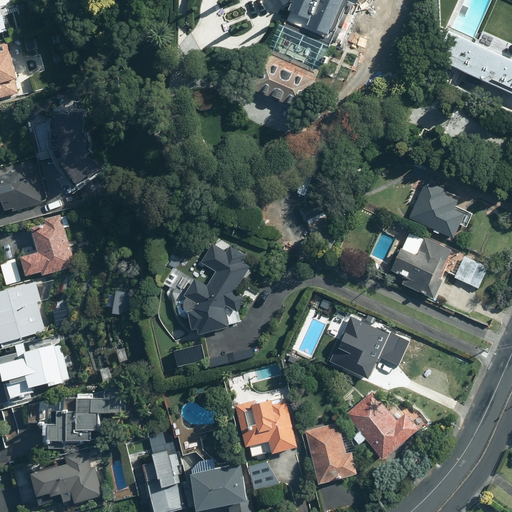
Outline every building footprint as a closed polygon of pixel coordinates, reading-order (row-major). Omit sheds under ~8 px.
[(296,0),(292,11),(310,19),(317,0),(322,0),(312,26),(331,34),(345,0),(348,0),(358,4),(360,0),(296,0)] [(380,58),(370,79),(393,90),(403,68),(396,65),(417,18),(402,11),(384,48),(378,45),(374,55),(380,58)] [(0,33),(8,31),(4,14),(0,15),(0,33)] [(511,60),(450,32),(438,58),(510,91),(511,91),(511,60)] [(8,42),(0,44),(0,99),(22,94),(8,42)] [(321,71),(270,49),(253,88),(304,110),(321,71)] [(284,118),(258,108),(253,122),(279,132),(284,118)] [(65,159),(81,181),(100,167),(87,149),(89,144),(91,142),(91,138),(88,135),(86,131),(82,130),(83,109),(60,109),(58,132),(64,133),(63,143),(64,149),(69,156),(65,159)] [(51,125),(35,129),(41,157),(57,153),(51,125)] [(2,168),(0,168),(0,211),(4,210),(5,213),(45,203),(35,168),(4,176),(2,168)] [(467,214),(457,210),(461,202),(447,196),(449,191),(441,188),(445,179),(432,173),(420,200),(411,219),(456,238),(467,214)] [(333,231),(322,199),(301,211),(308,224),(288,228),(288,241),(311,238),(333,231)] [(48,224),(33,228),(41,254),(24,259),(28,276),(45,271),(46,274),(77,265),(63,215),(46,220),(48,224)] [(409,277),(405,287),(436,301),(445,281),(441,279),(453,251),(426,239),(418,256),(401,249),(392,269),(409,277)] [(226,308),(228,305),(240,312),(248,299),(236,292),(252,267),(244,262),(247,256),(231,246),(227,251),(214,244),(203,263),(218,271),(209,286),(196,279),(186,296),(200,304),(196,310),(189,312),(193,330),(200,328),(201,334),(230,328),(226,308)] [(489,265),(466,256),(456,279),(479,289),(489,265)] [(23,281),(16,257),(1,261),(9,285),(23,281)] [(0,341),(1,344),(47,331),(39,302),(43,301),(38,281),(0,292),(0,324),(0,325),(0,341)] [(378,358),(397,367),(409,342),(350,315),(329,359),(368,377),(378,358)] [(11,395),(13,402),(31,398),(30,391),(67,382),(57,342),(0,355),(0,359),(9,396),(11,395)] [(93,441),(93,431),(101,431),(101,414),(124,413),(123,391),(107,391),(107,399),(80,399),(80,407),(60,407),(60,424),(51,424),(52,441),(93,441)] [(374,391),(346,412),(382,458),(419,428),(406,412),(397,420),(374,391)] [(274,395),(236,405),(246,445),(251,444),(254,456),(298,445),(286,398),(275,401),(274,395)] [(306,430),(319,483),(358,473),(352,451),(347,452),(340,422),(306,430)] [(182,463),(179,453),(170,455),(169,449),(153,452),(155,458),(143,461),(154,511),(159,511),(188,506),(179,464),(182,463)] [(40,497),(53,493),(54,497),(66,493),(69,504),(103,495),(96,466),(92,467),(88,452),(66,457),(68,465),(34,474),(40,497)] [(241,462),(191,472),(198,509),(248,499),(241,462)]
